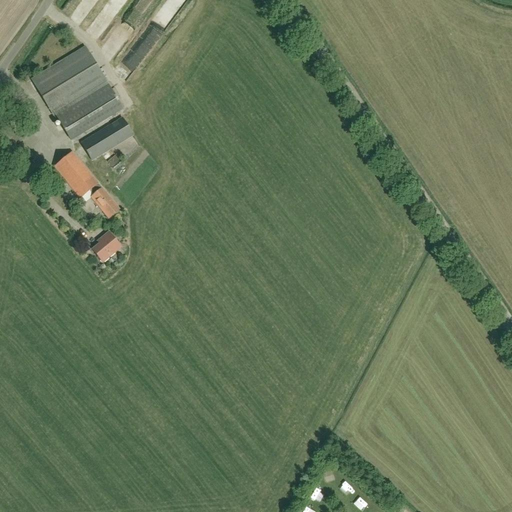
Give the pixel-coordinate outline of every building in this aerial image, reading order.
[(122,109),(86,48),(85,48),(31,80),(53,116),(55,115),(71,140),(122,109)] [(91,161),(133,136),(122,118),(81,144),(91,161)] [(0,132),(0,148),(18,170),(33,158),(8,126),(0,132)] [(54,167),(81,199),(90,191),(94,195),(91,198),(109,219),(119,210),(72,153),(54,167)] [(108,162),(115,170),(124,162),(116,154),(108,162)] [(120,248),(108,233),(101,239),(103,241),(92,251),(102,263),(120,248)]
